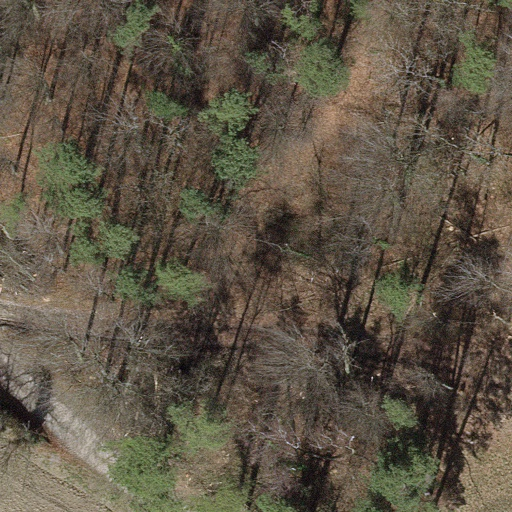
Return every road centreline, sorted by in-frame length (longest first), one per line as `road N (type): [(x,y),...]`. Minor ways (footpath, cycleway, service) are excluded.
road 1 (track): [(0,318),(341,340),(511,383)]
road 2 (track): [(169,511),(101,458),(0,349)]
